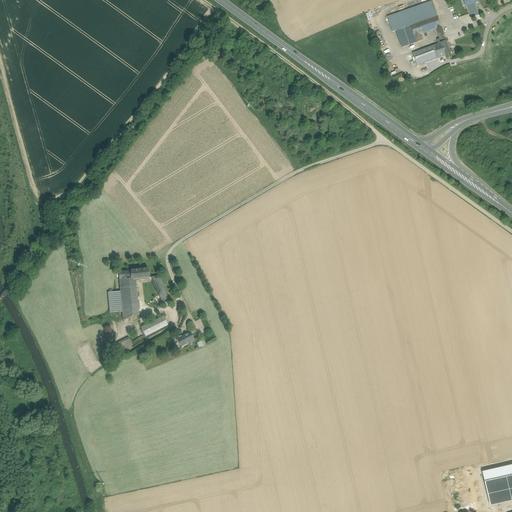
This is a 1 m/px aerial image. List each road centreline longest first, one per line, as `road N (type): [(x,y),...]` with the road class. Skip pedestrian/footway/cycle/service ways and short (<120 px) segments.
road 1 (track): [(99,511),(70,419),(73,396),(102,363),(177,320),(165,257),(176,242),(296,171),(383,139),(511,231)]
road 2 (track): [(8,288),(8,274),(46,221),(45,202),(75,186),(213,9),(383,139)]
road 3 (primary): [(219,0),(420,146)]
